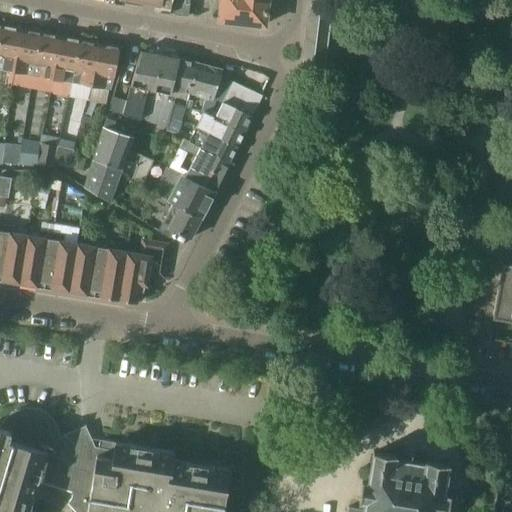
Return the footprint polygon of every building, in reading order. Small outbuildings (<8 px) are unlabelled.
[(169,13),(171,0),(109,0),(109,2),(120,4),(120,0),(137,0),(148,2),(160,4),(159,11),(169,13)] [(175,0),(174,15),(188,16),(189,0),(175,0)] [(221,0),(220,6),(219,20),(264,25),(267,0),(221,0)] [(309,3),(301,76),(313,78),(322,79),(330,5),(322,4),(309,3)] [(3,26),(0,40),(0,68),(14,72),(22,29),(3,26)] [(22,29),(14,72),(33,75),(41,33),(22,29)] [(34,75),(32,88),(50,91),(52,79),(53,79),(61,36),(41,33),(33,75),(34,75)] [(61,36),(53,79),(71,82),(72,83),(80,40),(61,36)] [(80,40),(72,83),(73,83),(92,86),(99,44),(80,40)] [(99,44),(92,86),(110,90),(114,78),(120,47),(116,47),(99,44)] [(170,118),(173,105),(175,97),(176,94),(170,92),(179,59),(141,52),(126,100),(125,104),(123,113),(140,119),(167,128),(170,118)] [(179,59),(170,92),(176,94),(175,97),(187,99),(189,94),(189,93),(196,63),(179,59)] [(196,63),(189,93),(213,100),(222,70),(221,70),(196,63)] [(208,112),(205,117),(213,121),(216,115),(245,130),(252,116),(262,96),(261,95),(240,85),(232,82),(231,85),(223,101),(217,112),(210,109),(208,112)] [(104,125),(84,186),(108,202),(119,174),(129,150),(134,135),(136,130),(140,119),(123,113),(125,104),(119,102),(112,100),(107,118),(106,117),(104,125)] [(202,115),(196,127),(199,128),(208,130),(237,146),(238,144),(242,135),(245,130),(216,115),(213,121),(205,117),(202,115)] [(167,128),(166,132),(168,133),(171,134),(175,136),(180,121),(179,120),(170,118),(167,128)] [(237,146),(208,130),(199,128),(196,127),(188,141),(201,145),(229,161),(237,146)] [(23,145),(20,162),(23,163),(35,164),(36,163),(39,142),(33,141),(23,139),(22,145),(23,145)] [(183,139),(180,148),(196,155),(193,160),(185,176),(214,191),(217,185),(219,181),(223,174),(225,169),(226,167),(228,164),(229,161),(201,145),(188,141),(183,139)] [(54,163),(58,146),(39,142),(36,163),(54,166),(54,163)] [(23,145),(22,145),(5,143),(2,163),(20,165),(20,162),(23,145)] [(58,146),(54,163),(67,166),(71,155),(72,149),(63,146),(59,145),(58,145),(58,146)] [(81,170),(84,158),(71,155),(67,166),(81,170)] [(153,160),(141,155),(131,180),(141,186),(153,160)] [(165,167),(161,178),(175,184),(167,200),(201,217),(207,206),(208,202),(211,197),(213,193),(214,191),(185,176),(181,174),(165,167)] [(0,195),(8,197),(11,178),(0,176),(0,195)] [(196,227),(201,217),(167,200),(157,194),(150,205),(166,214),(162,224),(174,230),(187,237),(190,239),(192,234),(196,227)] [(0,275),(2,275),(1,280),(4,281),(6,281),(15,283),(17,283),(37,286),(38,281),(52,284),(51,289),(57,290),(59,290),(61,290),(63,291),(67,291),(70,292),(76,293),(79,293),(84,294),(87,294),(88,290),(101,292),(101,297),(102,297),(109,298),(110,298),(127,301),(128,301),(136,303),(137,303),(137,299),(142,300),(145,285),(147,286),(149,274),(163,277),(168,244),(143,239),(141,252),(115,247),(115,242),(91,239),(90,243),(64,239),(65,234),(41,230),(40,235),(15,231),(15,226),(0,223),(0,275)] [(170,238),(174,230),(162,224),(158,231),(170,238)] [(493,313),(493,314),(511,317),(511,261),(504,260),(503,261),(502,261),(502,262),(495,298),(493,313)] [(96,446),(86,424),(60,436),(60,433),(59,430),(58,427),(57,424),(56,422),(53,418),(51,416),(49,414),(47,412),(43,410),(41,409),(38,408),(36,408),(32,407),(29,407),(26,407),(24,407),(21,408),(17,409),(14,411),(11,412),(9,414),(7,416),(6,417),(3,420),(2,422),(1,424),(0,425),(0,426),(0,511),(28,511),(38,480),(73,490),(73,494),(72,498),(69,502),(78,511),(223,511),(230,467),(174,458),(175,451),(116,441),(113,447),(96,446)] [(271,457),(281,420),(266,416),(257,453),(271,457)] [(349,507),(347,511),(446,511),(449,497),(443,496),(448,465),(426,461),(426,465),(396,460),(396,456),(373,452),(368,482),(361,481),(358,502),(364,503),(363,509),(349,507)]
